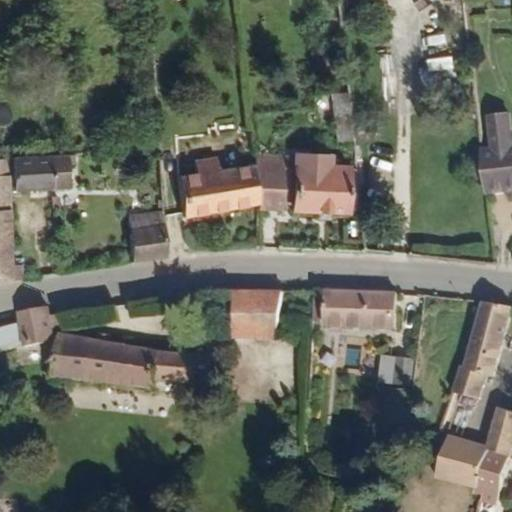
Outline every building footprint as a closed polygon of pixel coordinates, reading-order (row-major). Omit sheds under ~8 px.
[(339,146),(354,144),(353,135),(349,95),(342,96),(343,103),(334,104),(339,146)] [(334,104),(343,103),(342,96),(333,97),(334,104)] [(511,115),(495,117),(498,142),(486,144),(489,169),(511,166),(511,115)] [(0,276),(11,277),(11,266),(8,188),(7,153),(0,152),(0,276)] [(8,188),(76,187),(76,153),(7,153),(8,188)] [(282,210),(282,205),(284,167),(284,155),(258,155),(258,209),(282,210)] [(346,212),(346,208),(347,168),(329,167),(329,160),(295,158),(295,168),(293,206),(293,210),(346,212)] [(490,186),(511,183),(511,166),(489,169),(490,186)] [(282,205),(293,206),(295,168),(284,167),(282,205)] [(177,224),(258,209),(255,168),(176,183),(177,224)] [(346,208),(361,209),(357,168),(347,168),(346,208)] [(133,265),(167,261),(164,215),(130,218),(133,265)] [(11,280),(24,277),(24,266),(11,266),(11,277),(11,280)] [(329,338),(402,344),(406,303),(331,299),(329,338)] [(243,345),(285,350),(293,303),(244,301),(243,345)] [(495,385),(503,387),(511,360),(511,313),(495,312),(472,379),(495,385)] [(58,336),(72,335),(70,323),(57,324),(56,316),(27,319),(28,327),(0,331),(0,343),(28,341),(29,351),(59,348),(58,336)] [(162,398),(165,384),(171,359),(70,342),(58,383),(116,388),(162,398)] [(165,384),(216,392),(221,365),(171,359),(165,384)] [(402,392),(419,393),(422,367),(404,365),(402,392)] [(449,439),(476,446),(495,385),(472,379),(469,378),(449,439)] [(444,488),(485,499),(494,460),(511,464),(511,420),(504,419),(497,451),(476,446),(449,439),(443,446),(442,450),(445,451),(442,467),(449,470),(444,488)] [(491,511),(506,511),(511,491),(511,464),(494,460),(485,499),(493,501),(491,511)]
